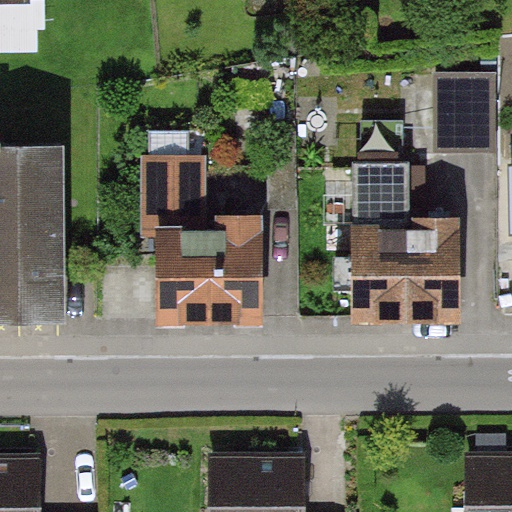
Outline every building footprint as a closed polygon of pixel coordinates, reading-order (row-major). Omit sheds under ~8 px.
[(498,154),(498,76),(436,76),(436,154),(464,154),(498,154)] [(64,149),(0,150),(0,324),(67,324),(64,149)] [(207,158),(144,158),(144,239),(161,239),(161,324),(263,324),(263,220),(207,220),(207,158)] [(411,167),(355,167),(356,323),(461,322),(460,221),(411,221),(411,167)] [(303,511),(302,457),(204,459),(205,511),(303,511)] [(36,511),(35,461),(0,462),(0,511),(36,511)] [(511,511),(511,462),(467,463),(466,511),(511,511)]
